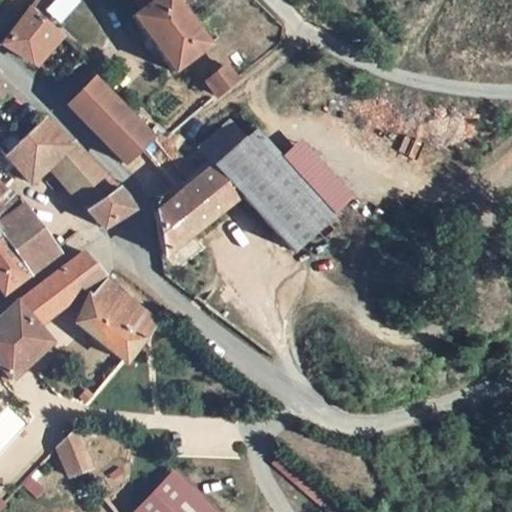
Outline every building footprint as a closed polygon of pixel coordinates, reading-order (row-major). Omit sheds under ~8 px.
[(63,38),(89,0),(34,0),(26,10),(63,38)] [(130,0),(138,11),(134,13),(177,69),(210,42),(179,0),(130,0)] [(26,10),(5,35),(45,65),(63,38),(26,10)] [(147,128),(96,68),(68,92),(122,151),(147,128)] [(202,103),(222,85),(224,88),(230,82),(222,74),(218,77),(213,72),(192,91),(202,103)] [(0,106),(12,88),(0,76),(0,106)] [(244,126),(154,203),(161,239),(248,186),(296,241),(336,205),(261,120),(248,130),(244,126)] [(23,142),(8,155),(30,180),(51,164),(97,228),(114,218),(113,188),(48,124),(23,142)] [(5,184),(2,187),(0,188),(0,227),(24,212),(5,184)] [(0,288),(29,271),(0,229),(0,188),(2,187),(0,184),(0,288)] [(24,212),(0,227),(0,229),(29,271),(56,254),(24,212)] [(134,302),(88,263),(79,260),(5,308),(30,334),(45,324),(43,322),(81,294),(89,300),(77,321),(127,361),(165,321),(134,302)] [(30,334),(5,308),(0,311),(0,387),(1,388),(45,350),(30,334)] [(71,466),(88,448),(77,423),(57,444),(71,466)] [(321,511),(324,511),(338,498),(282,449),(268,465),(321,511)] [(217,511),(170,458),(125,498),(137,511),(217,511)] [(0,510),(1,511),(7,511),(11,508),(4,499),(0,503),(0,510)]
